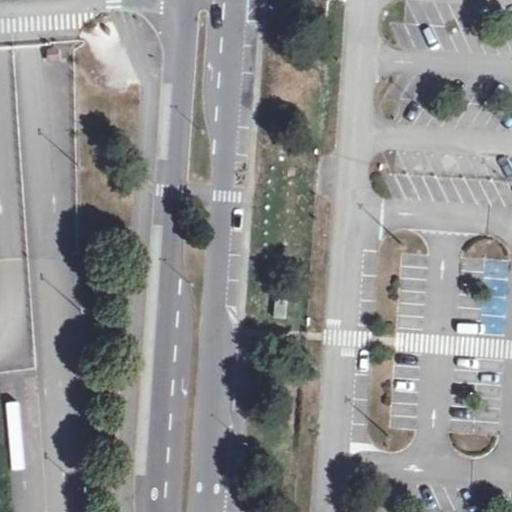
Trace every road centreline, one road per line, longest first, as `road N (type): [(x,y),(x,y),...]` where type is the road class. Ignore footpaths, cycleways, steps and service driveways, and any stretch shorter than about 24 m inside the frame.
road 1 (unclassified): [(204,511),(242,0)]
road 2 (unclassified): [(189,0),(153,511)]
